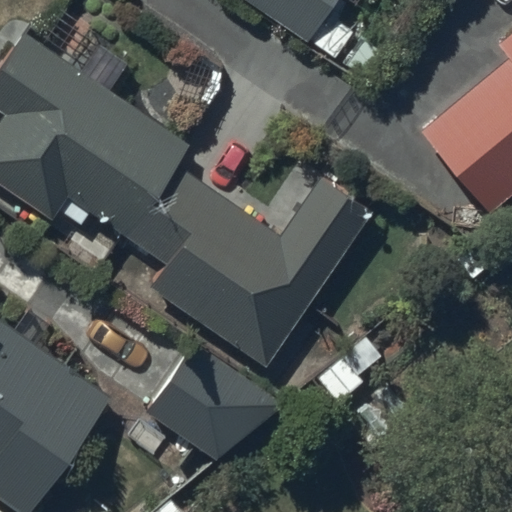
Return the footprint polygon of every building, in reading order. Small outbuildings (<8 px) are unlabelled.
[(260,0),(333,52),(355,21),(345,14),(352,4),(346,0),(260,0)] [(421,121),(490,204),(511,185),(511,21),(500,32),(511,46),(421,121)] [(26,23),(0,59),(0,96),(10,103),(0,118),(0,171),(53,209),(60,199),(81,214),(92,198),(173,255),(158,278),(267,355),(377,200),(319,159),(279,216),(188,151),(200,135),(119,78),(134,57),(98,32),(78,60),(26,23)] [(0,489),(28,509),(114,388),(0,308),(0,489)] [(140,401),(121,427),(175,465),(195,436),(227,458),(276,390),(196,333),(145,404),(140,401)]
